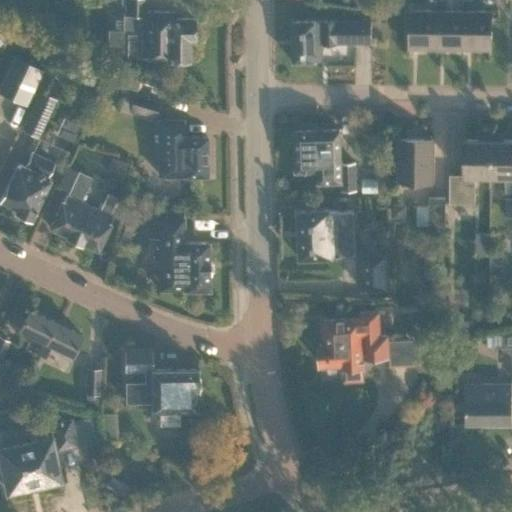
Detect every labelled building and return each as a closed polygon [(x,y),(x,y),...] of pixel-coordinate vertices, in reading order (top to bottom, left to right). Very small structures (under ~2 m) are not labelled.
[(121,0),(122,1),(126,1),(125,28),(107,28),(107,54),(127,54),(140,54),(166,55),(166,57),(188,57),(188,36),(193,36),(192,16),(174,16),(174,9),(165,9),(144,9),(144,6),(143,0),(121,0)] [(437,47),(437,9),(410,8),(409,47),(437,47)] [(464,9),(437,9),(437,47),(464,47),(464,9)] [(464,9),(464,47),(491,48),(491,10),(464,9)] [(371,19),(337,19),(292,20),(293,60),(315,60),(315,59),(323,59),(322,43),(338,43),(338,41),(371,41),(371,19)] [(13,53),(0,81),(0,91),(25,103),(42,67),(13,53)] [(63,69),(68,58),(56,53),(47,71),(57,76),(61,67),(63,69)] [(120,106),(154,116),(159,99),(124,89),(120,106)] [(56,98),(39,90),(20,128),(38,137),(56,98)] [(70,113),(61,129),(76,138),(85,122),(70,113)] [(182,173),(207,173),(206,134),(183,134),(183,118),(158,118),(159,173),(182,173)] [(342,188),(356,187),(355,161),(341,161),(340,127),(295,128),(296,169),(318,169),(318,180),(342,180),(342,188)] [(475,174),(491,174),(491,132),(481,132),(481,138),(464,138),(464,173),(450,173),(450,201),(475,201),(475,174)] [(491,132),(491,174),(506,174),(505,190),(511,189),(511,138),(501,138),(501,132),(491,132)] [(399,179),(432,180),(432,137),(400,137),(399,179)] [(53,160),(47,157),(50,151),(35,144),(32,150),(25,164),(17,161),(8,180),(0,196),(0,198),(16,206),(15,210),(31,217),(50,176),(46,175),(53,160)] [(109,221),(112,214),(109,212),(116,196),(107,191),(99,207),(80,199),(91,175),(78,169),(67,192),(65,191),(62,199),(61,198),(49,225),(65,233),(80,241),(81,240),(97,247),(109,221)] [(445,225),(445,196),(429,195),(429,213),(419,213),(419,223),(429,223),(429,225),(445,225)] [(405,216),(405,203),(392,203),(392,216),(405,216)] [(338,210),(338,207),(297,209),(300,257),(353,254),(351,209),(338,210)] [(182,287),(208,287),(208,240),(183,240),(183,211),(148,211),(148,236),(159,236),(159,287),(182,287)] [(483,253),(495,253),(495,230),(483,230),(483,253)] [(405,257),(405,242),(395,242),(395,257),(405,257)] [(360,253),(362,290),(388,289),(387,252),(360,253)] [(11,323),(43,339),(52,319),(28,307),(25,313),(17,310),(11,323)] [(389,355),(388,333),(380,333),(379,309),(360,310),(360,315),(324,317),(325,342),(319,342),(320,362),(343,361),(343,365),(344,364),(345,378),(364,377),(363,364),(363,357),(389,355)] [(52,319),(43,339),(36,352),(44,355),(51,342),(72,352),(81,332),(52,319)] [(473,331),(473,319),(457,319),(456,331),(473,331)] [(487,345),(497,345),(497,359),(511,358),(511,331),(504,332),(503,333),(493,334),(493,335),(491,335),(487,335),(487,345)] [(0,358),(9,339),(0,334),(0,358)] [(124,369),(143,368),(143,380),(124,380),(124,401),(151,401),(151,408),(160,408),(160,420),(177,420),(177,407),(195,407),(195,388),(198,388),(198,367),(152,368),(151,347),(123,348),(124,369)] [(84,405),(98,406),(98,392),(100,392),(100,367),(85,366),(84,392),(85,392),(84,405)] [(465,422),(511,421),(511,400),(511,392),(511,382),(482,382),(482,387),(479,387),(479,385),(468,385),(468,387),(465,387),(465,422)] [(52,448),(76,442),(99,437),(94,413),(70,418),(70,417),(64,418),(62,409),(54,411),(56,420),(51,421),(54,436),(50,436),(49,433),(0,444),(0,460),(1,461),(7,488),(11,487),(11,490),(25,487),(24,484),(41,481),(42,484),(56,481),(55,478),(59,477),(58,473),(52,448)] [(114,410),(101,410),(102,423),(115,422),(114,410)]
